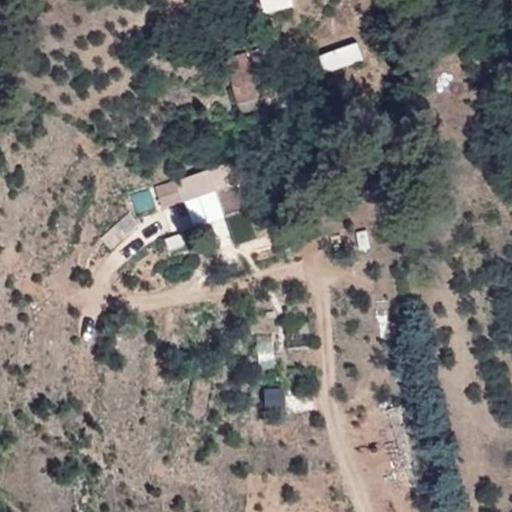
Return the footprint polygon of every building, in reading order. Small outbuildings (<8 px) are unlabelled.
[(262,0),(266,19),(296,14),(294,0),(262,0)] [(371,27),(331,39),(338,56),(377,43),(371,27)] [(257,74),(237,82),(245,100),(264,94),(257,74)] [(239,164),(156,184),(162,209),(189,202),(195,226),(251,212),(239,164)] [(112,246),(143,227),(135,214),(104,233),(112,246)]
